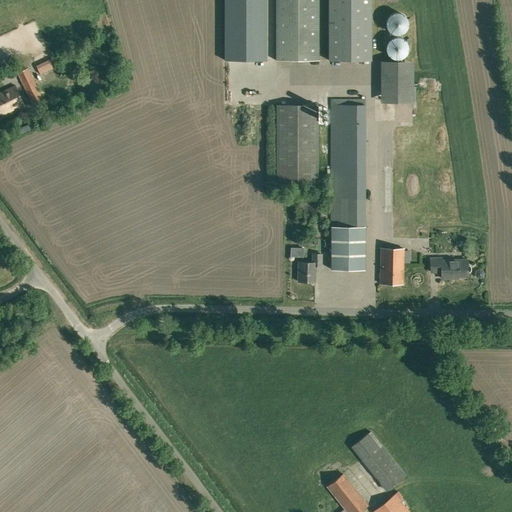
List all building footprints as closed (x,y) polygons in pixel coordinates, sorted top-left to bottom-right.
[(224,0),(224,60),(266,60),(265,0),(224,0)] [(319,61),(318,0),(275,0),(276,61),(319,61)] [(370,0),(328,0),(329,61),(371,61),(370,0)] [(401,36),(403,36),(405,35),(406,33),(408,32),(409,30),(410,28),(410,26),(410,24),(410,22),(409,20),(408,18),(406,17),(405,16),(403,15),(401,14),(399,14),(397,14),(395,15),(393,16),(391,18),(390,19),(389,21),(388,23),(388,25),(388,27),(389,29),(390,31),(391,33),(393,34),(395,35),(397,36),(399,36),(401,36)] [(400,37),(400,42),(390,42),(390,54),(409,55),(409,37),(400,37)] [(416,59),(383,58),(383,100),(416,100),(416,59)] [(54,60),(37,69),(40,74),(57,66),(54,60)] [(43,101),(27,69),(17,73),(33,106),(43,101)] [(0,111),(1,115),(23,104),(15,87),(0,93),(0,111)] [(366,105),(365,99),(331,100),(331,260),(331,269),(365,270),(366,105)] [(317,106),(277,105),(278,185),(317,185),(317,106)] [(410,251),(404,251),(404,249),(380,248),(380,283),(403,284),(403,264),(410,264),(410,251)] [(321,266),(321,254),(313,254),(312,263),(298,262),(298,281),(315,282),(315,266),(321,266)] [(454,277),(468,276),(467,260),(459,260),(459,259),(442,260),(442,257),(431,258),(432,272),(442,271),(442,278),(454,278),(454,277)] [(406,475),(371,431),(351,446),(361,459),(386,490),(406,475)] [(358,511),(367,505),(343,474),(327,486),(344,508),(339,511),(358,511)] [(399,491),(396,494),(372,511),(409,511),(400,499),(403,497),(399,491)]
